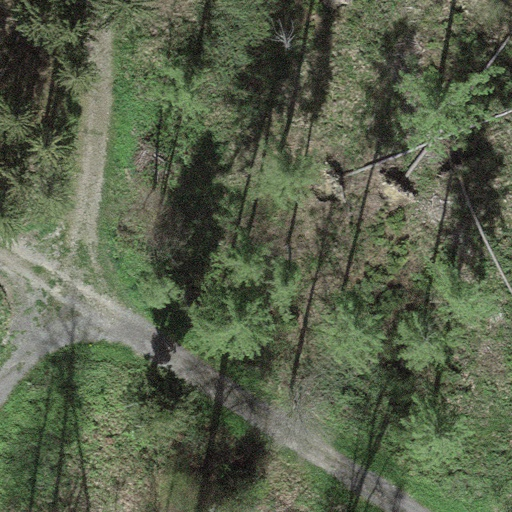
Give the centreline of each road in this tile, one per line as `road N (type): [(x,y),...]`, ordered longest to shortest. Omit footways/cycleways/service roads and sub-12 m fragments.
road 1 (track): [(405,511),(0,245)]
road 2 (track): [(0,384),(90,191),(98,77),(92,0)]
